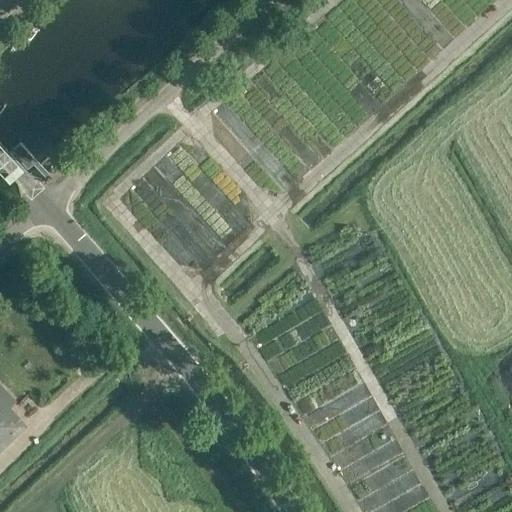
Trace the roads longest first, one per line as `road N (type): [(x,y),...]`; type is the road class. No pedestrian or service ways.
road 1 (tertiary): [(292,511),(45,204)]
road 2 (track): [(107,146),(269,0)]
